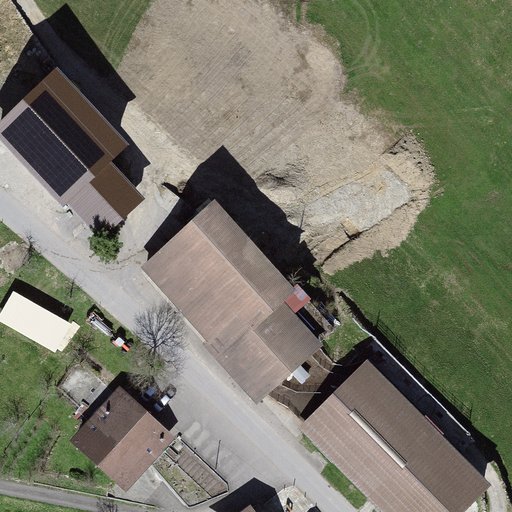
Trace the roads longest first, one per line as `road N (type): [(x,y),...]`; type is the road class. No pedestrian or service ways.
road 1 (unclassified): [(0,208),(340,511)]
road 2 (track): [(159,511),(239,498),(287,463)]
road 3 (track): [(0,487),(131,511)]
